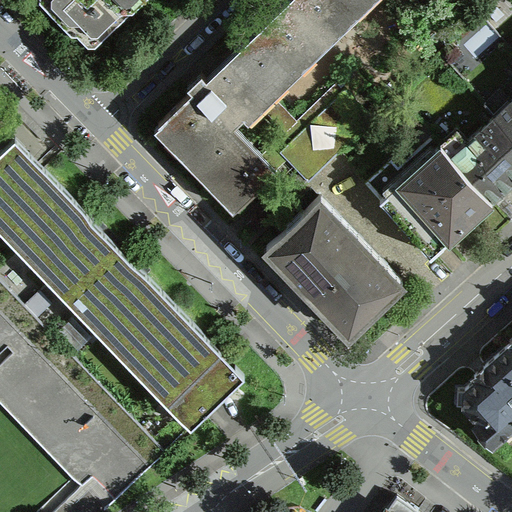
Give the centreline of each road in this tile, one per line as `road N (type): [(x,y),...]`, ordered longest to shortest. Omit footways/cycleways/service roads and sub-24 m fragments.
road 1 (residential): [(97,122),(363,397)]
road 2 (residential): [(511,271),(363,397)]
road 3 (residential): [(363,397),(506,511)]
road 4 (residential): [(97,122),(231,0)]
road 5 (residential): [(363,397),(240,485)]
road 6 (residential): [(0,20),(97,122)]
